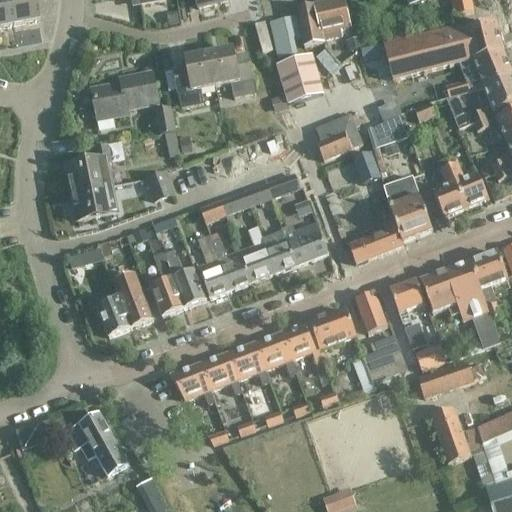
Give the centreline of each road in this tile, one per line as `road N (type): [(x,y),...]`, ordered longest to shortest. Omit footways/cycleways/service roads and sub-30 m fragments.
road 1 (tertiary): [(77,371),(119,374),(154,363),(511,225)]
road 2 (residential): [(77,371),(28,219),(26,182),(41,107)]
road 3 (residential): [(70,18),(165,38),(244,17)]
